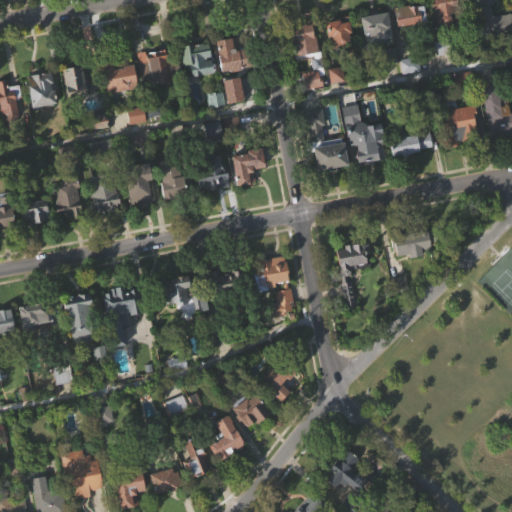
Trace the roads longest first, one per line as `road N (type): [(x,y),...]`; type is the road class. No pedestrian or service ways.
road 1 (residential): [(452,511),(331,392),(261,0)]
road 2 (residential): [(0,270),(511,172)]
road 3 (residential): [(227,511),(331,392),(511,210)]
road 4 (residential): [(0,24),(129,0)]
